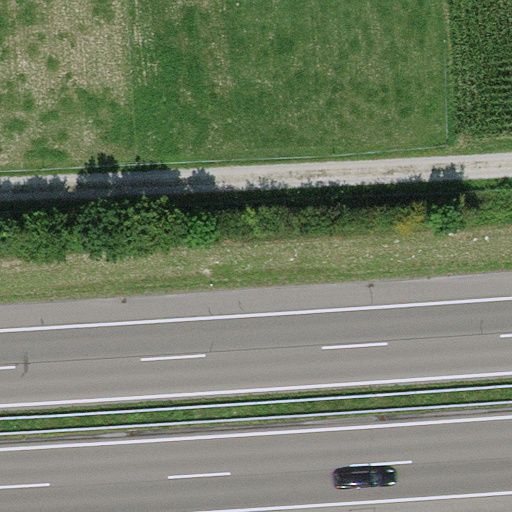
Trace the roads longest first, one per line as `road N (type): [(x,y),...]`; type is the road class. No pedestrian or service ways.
road 1 (motorway): [(0,488),(511,455)]
road 2 (motorway): [(511,335),(0,368)]
road 3 (track): [(0,190),(511,162)]
